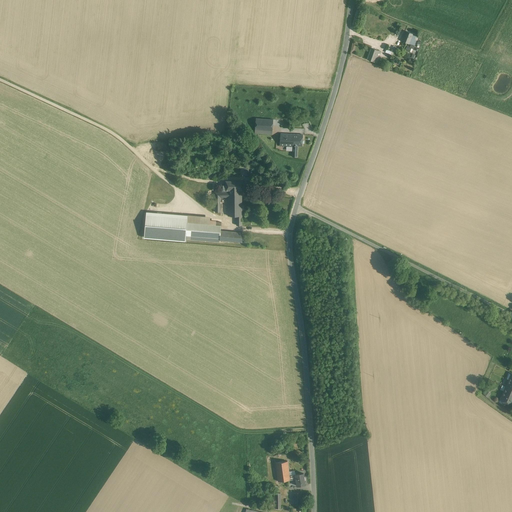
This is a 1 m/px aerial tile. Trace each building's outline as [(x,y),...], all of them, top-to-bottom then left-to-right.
[(413,33),(406,30),(401,41),(409,44),(409,43),(412,45),(414,40),(415,40),(416,36),(414,35),(413,36),(412,36),(413,33)] [(381,51),(372,48),(368,59),(377,63),(381,51)] [(273,120),(256,118),(255,130),(259,130),(272,131),(273,120)] [(291,135),(280,134),(280,146),(293,146),(292,157),(297,157),(298,146),(295,146),(295,139),(293,139),(293,138),(291,138),(291,135)] [(302,135),(291,135),(291,138),(293,138),(293,139),(295,139),(295,146),(298,146),(302,146),(302,135)] [(243,181),(227,182),(227,190),(228,190),(228,192),(228,193),(242,192),(242,190),(243,190),(243,181)] [(242,192),(228,193),(228,192),(215,192),(215,216),(220,216),(220,197),(228,197),(228,216),(237,216),(237,225),(242,225),(242,192)] [(187,218),(146,215),(144,238),(185,241),(185,239),(186,235),(187,222),(187,218)] [(210,217),(188,215),(187,218),(187,222),(187,223),(215,225),(215,222),(216,222),(216,221),(210,220),(210,217)] [(215,225),(187,223),(187,222),(186,235),(220,238),(221,231),(221,226),(215,225)] [(242,233),(221,231),(220,238),(220,241),(242,242),(242,233)] [(511,402),(511,373),(511,374),(500,400),(511,405),(511,402)] [(288,461),(276,463),(278,482),(290,480),(290,476),(288,461)] [(304,474),(295,475),(290,476),(290,480),(295,479),(295,482),(296,482),(297,486),(305,485),(304,474)]
